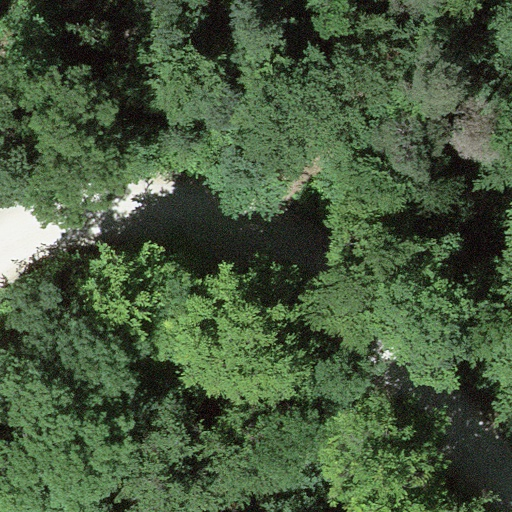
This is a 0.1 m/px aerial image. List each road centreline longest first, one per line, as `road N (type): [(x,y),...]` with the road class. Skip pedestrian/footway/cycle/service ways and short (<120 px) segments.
road 1 (track): [(0,230),(28,213),(125,203),(251,227),(511,446)]
road 2 (track): [(231,511),(265,355),(309,277)]
